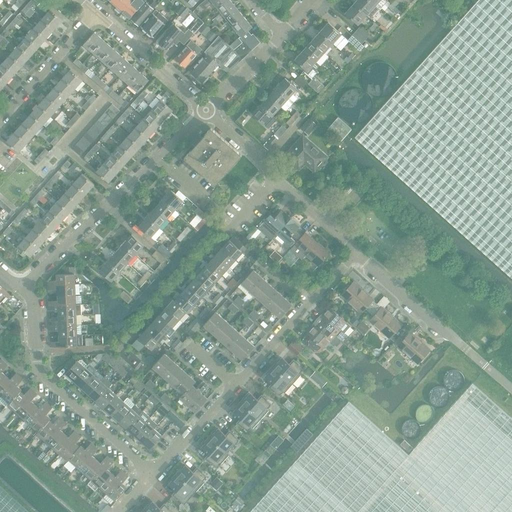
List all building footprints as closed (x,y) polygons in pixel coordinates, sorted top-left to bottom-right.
[(38,0),(30,0),(27,5),(31,8),(38,0)] [(122,0),(117,7),(123,12),(134,0),(122,0)] [(130,18),(145,1),(143,0),(134,0),(123,12),(130,18)] [(209,5),(205,0),(200,4),(204,9),(209,5)] [(221,13),(213,19),(216,24),(236,7),(230,0),(227,0),(217,8),(221,13)] [(378,9),(375,6),(368,0),(357,0),(354,4),(370,18),(378,9)] [(511,0),(477,0),(355,137),(511,277),(511,0)] [(401,4),(395,0),(394,0),(391,4),(397,9),(401,4)] [(157,4),(154,1),(150,5),(147,2),(131,20),(138,26),(157,4)] [(181,3),(174,11),(179,15),(186,7),(181,3)] [(346,13),(359,25),(367,15),(370,18),(354,4),(346,13)] [(388,7),(396,14),(399,11),(397,9),(391,4),(388,7)] [(21,11),(26,14),(31,8),(27,5),(21,11)] [(186,7),(179,15),(183,19),(186,15),(190,11),(186,7)] [(220,28),(228,21),(232,26),(244,16),(236,7),(216,24),(220,28)] [(62,20),(50,9),(42,18),(54,29),(62,20)] [(13,14),(9,10),(4,17),(8,20),(13,14)] [(142,26),(148,32),(149,34),(151,37),(153,36),(154,37),(170,19),(160,11),(156,16),(153,13),(142,26)] [(20,20),(16,16),(11,23),(15,26),(20,20)] [(241,36),(239,38),(239,37),(229,45),(234,49),(243,42),(252,35),(248,31),(252,27),(244,16),(232,26),(241,36)] [(42,18),(34,27),(46,38),(54,29),(42,18)] [(197,22),(190,30),(194,34),(204,23),(198,18),(195,21),(197,22)] [(342,34),(329,22),(320,32),(333,43),(342,34)] [(372,33),(376,29),(378,26),(375,22),(368,30),(372,33)] [(6,28),(10,32),(15,26),(11,23),(6,28)] [(171,29),(160,42),(161,43),(161,45),(164,48),(166,48),(167,49),(174,41),(176,44),(179,41),(184,45),(194,34),(190,30),(189,29),(185,33),(174,23),(170,28),(171,29)] [(211,29),(205,23),(199,30),(205,36),(211,29)] [(370,35),(361,26),(356,31),(366,40),(367,39),(368,37),(370,35)] [(34,27),(26,36),(38,47),(46,38),(34,27)] [(217,34),(212,29),(206,36),(211,41),(217,34)] [(356,31),(352,36),(362,44),(366,40),(356,31)] [(94,32),(83,44),(93,53),(103,40),(94,32)] [(320,32),(312,41),(325,52),(333,43),(320,32)] [(260,42),(253,33),(252,35),(243,42),(251,51),(260,42)] [(26,36),(18,45),(30,56),(38,47),(26,36)] [(234,49),(229,45),(219,36),(205,52),(207,55),(191,73),(203,83),(219,65),(229,73),(242,60),(233,51),(234,49)] [(348,40),(358,49),(362,44),(352,36),(348,40)] [(93,53),(102,61),(112,48),(103,40),(93,53)] [(202,49),(192,40),(176,59),(185,68),(202,49)] [(312,41),(303,51),(316,62),(325,52),(312,41)] [(242,60),(251,51),(243,42),(234,49),(233,51),(242,60)] [(18,45),(10,54),(22,65),(30,56),(18,45)] [(102,61),(111,69),(121,56),(112,48),(102,61)] [(304,71),(312,78),(317,73),(315,71),(320,65),(316,62),(303,51),(295,60),(305,69),(304,71)] [(10,54),(2,63),(14,74),(22,65),(10,54)] [(111,69),(120,77),(130,64),(121,56),(111,69)] [(76,59),(73,62),(81,70),(84,66),(76,59)] [(2,63),(0,65),(0,77),(6,83),(14,74),(2,63)] [(120,77),(129,85),(139,72),(130,64),(120,77)] [(81,70),(89,77),(92,73),(84,66),(81,70)] [(82,80),(70,69),(62,79),(74,90),(82,80)] [(332,70),(329,74),(334,78),(337,74),(332,70)] [(138,93),(149,81),(139,72),(129,85),(138,93)] [(89,77),(97,84),(100,80),(92,73),(89,77)] [(304,89),(309,84),(300,76),(295,81),(304,89)] [(309,84),(318,93),(324,86),(315,77),(309,84)] [(297,89),(285,78),(277,87),(289,98),(297,89)] [(62,79),(54,88),(66,99),(74,90),(62,79)] [(97,84),(103,89),(105,91),(109,87),(100,80),(97,84)] [(105,91),(109,94),(113,98),(116,94),(112,91),(114,89),(111,87),(110,88),(109,87),(105,91)] [(277,87),(269,96),(281,107),(289,98),(277,87)] [(54,88),(46,97),(58,108),(66,99),(54,88)] [(147,94),(144,90),(138,96),(142,100),(147,94)] [(172,95),(167,91),(162,95),(167,100),(172,95)] [(121,105),(125,101),(116,94),(113,98),(121,105)] [(97,98),(93,95),(91,97),(87,101),(91,105),(97,98)] [(133,102),(137,106),(142,100),(138,96),(133,102)] [(269,96),(261,105),(273,116),(281,107),(269,96)] [(46,97),(38,106),(50,117),(58,108),(46,97)] [(173,110),(161,99),(152,109),(165,120),(173,110)] [(82,107),(86,110),(91,105),(87,101),(82,107)] [(120,111),(112,104),(108,108),(116,115),(120,111)] [(253,114),(265,125),(273,116),(261,105),(253,114)] [(38,106),(30,115),(42,126),(50,117),(38,106)] [(108,108),(105,113),(113,120),(116,115),(108,108)] [(132,112),(128,108),(122,114),(126,118),(132,112)] [(152,109),(144,118),(157,129),(165,120),(152,109)] [(301,114),(297,111),(292,117),(296,120),(301,114)] [(81,116),(77,113),(71,119),(75,122),(81,116)] [(105,113),(101,116),(109,123),(113,120),(105,113)] [(117,120),(121,124),(126,118),(122,114),(117,120)] [(243,114),(237,121),(240,124),(247,117),(243,114)] [(30,115),(22,124),(34,135),(42,126),(30,115)] [(101,116),(98,120),(106,127),(109,123),(101,116)] [(286,122),(290,126),(296,120),(292,117),(286,122)] [(338,117),(327,129),(341,142),(352,130),(338,117)] [(144,118),(136,127),(149,138),(157,129),(144,118)] [(308,135),(317,125),(309,118),(300,128),(308,135)] [(66,125),(70,128),(75,122),(71,119),(66,125)] [(98,120),(94,124),(102,131),(106,127),(98,120)] [(22,124),(14,133),(26,144),(34,135),(22,124)] [(94,124),(90,129),(98,136),(102,131),(94,124)] [(288,129),(283,125),(275,134),(279,138),(288,129)] [(116,130),(112,126),(106,132),(110,136),(116,130)] [(136,127),(128,136),(141,147),(149,138),(136,127)] [(90,129),(87,133),(95,140),(98,136),(90,129)] [(65,134),(61,131),(55,137),(59,140),(65,134)] [(101,138),(105,142),(110,136),(106,132),(101,138)] [(6,142),(18,153),(26,144),(14,133),(6,142)] [(91,144),(95,140),(87,133),(83,137),(91,144)] [(215,179),(237,155),(212,133),(190,157),(215,179)] [(275,135),(265,146),(268,150),(279,138),(275,135)] [(128,136),(120,145),(133,156),(141,147),(128,136)] [(327,156),(305,136),(287,156),(299,167),(303,162),(306,162),(308,164),(308,166),(311,169),(313,169),(315,170),(327,156)] [(50,143),(54,146),(59,140),(55,137),(50,143)] [(83,137),(80,141),(88,148),(91,144),(83,137)] [(80,141),(76,145),(84,152),(88,148),(80,141)] [(100,148),(96,144),(90,150),(94,154),(100,148)] [(72,149),(80,156),(84,152),(76,145),(72,149)] [(120,145),(112,154),(125,165),(133,156),(120,145)] [(49,152),(45,149),(39,155),(43,158),(49,152)] [(85,156),(89,160),(94,154),(90,150),(85,156)] [(112,154),(104,163),(117,174),(125,165),(112,154)] [(34,161),(38,164),(43,158),(39,155),(34,161)] [(71,164),(67,160),(62,167),(66,170),(71,164)] [(96,172),(108,183),(117,174),(104,163),(96,172)] [(60,176),(56,173),(51,179),(55,182),(60,176)] [(94,185),(82,174),(74,183),(86,194),(94,185)] [(46,185),(50,188),(55,182),(51,179),(46,185)] [(74,183),(66,192),(78,203),(86,194),(74,183)] [(183,201),(171,190),(163,200),(175,210),(183,201)] [(44,194),(40,191),(35,197),(39,200),(44,194)] [(66,192),(58,201),(70,212),(78,203),(66,192)] [(30,203),(34,206),(39,200),(35,197),(30,203)] [(163,200),(155,209),(167,219),(175,210),(163,200)] [(58,201),(50,210),(62,221),(70,212),(58,201)] [(213,204),(209,201),(204,207),(207,211),(213,204)] [(9,214),(12,210),(7,205),(3,209),(9,214)] [(203,220),(207,215),(198,207),(194,212),(203,220)] [(28,212),(25,209),(19,215),(23,218),(28,212)] [(155,209),(147,218),(159,228),(167,219),(155,209)] [(50,210),(42,219),(54,230),(62,221),(50,210)] [(272,229),(277,234),(291,218),(286,214),(285,215),(281,211),(272,221),(268,217),(260,226),(268,233),(272,229)] [(14,221),(18,224),(23,218),(19,215),(14,221)] [(139,227),(157,243),(162,237),(160,235),(163,231),(159,228),(147,218),(139,227)] [(295,223),(296,222),(291,218),(277,234),(273,238),(282,246),(287,250),(295,241),(290,237),(299,227),(295,223)] [(42,219),(34,228),(46,239),(54,230),(42,219)] [(12,230),(8,227),(3,233),(7,236),(12,230)] [(191,229),(188,227),(182,233),(186,236),(191,229)] [(34,228),(26,237),(38,248),(46,239),(34,228)] [(177,238),(180,241),(186,236),(182,233),(177,238)] [(330,253),(324,248),(323,249),(305,233),(291,249),(299,257),(302,259),(306,254),(318,265),(330,253)] [(144,245),(132,235),(124,244),(136,255),(144,245)] [(18,246),(30,257),(38,248),(26,237),(18,246)] [(236,260),(243,252),(247,247),(238,239),(233,243),(229,240),(222,248),(236,260)] [(171,253),(171,252),(178,245),(174,241),(167,249),(162,244),(157,249),(167,258),(171,253)] [(124,244),(116,253),(128,264),(136,255),(124,244)] [(222,248),(215,255),(229,267),(236,260),(222,248)] [(283,257),(282,259),(291,267),(299,257),(291,249),(283,257)] [(275,250),(269,256),(278,264),(282,259),(283,257),(275,250)] [(161,264),(165,259),(156,251),(152,256),(161,264)] [(116,253),(108,262),(120,273),(128,264),(116,253)] [(226,271),(228,273),(231,273),(233,271),(229,267),(215,255),(208,263),(222,275),(226,271)] [(99,271),(111,282),(120,273),(108,262),(99,271)] [(208,263),(202,270),(215,283),(222,275),(208,263)] [(244,275),(247,271),(243,267),(239,271),(244,275)] [(202,270),(195,278),(208,290),(215,283),(202,270)] [(253,270),(241,283),(249,290),(261,277),(253,270)] [(151,275),(147,272),(143,277),(146,280),(151,275)] [(57,280),(48,281),(48,285),(75,284),(75,274),(64,274),(57,274),(57,280)] [(137,284),(141,287),(146,280),(143,277),(137,284)] [(249,290),(257,297),(269,284),(261,277),(249,290)] [(195,278),(188,286),(202,298),(208,290),(195,278)] [(304,287),(303,288),(304,288),(311,295),(318,288),(310,281),(304,287)] [(361,313),(373,299),(354,282),(341,295),(361,313)] [(79,284),(75,284),(48,285),(48,290),(57,290),(58,295),(76,294),(80,294),(79,284)] [(257,297),(264,304),(276,291),(269,284),(257,297)] [(11,296),(0,286),(0,300),(1,302),(6,297),(8,299),(11,296)] [(188,286),(181,293),(195,305),(202,298),(188,286)] [(129,304),(133,299),(123,291),(119,296),(129,304)] [(264,304),(272,311),(284,298),(276,291),(264,304)] [(181,293),(175,301),(174,301),(186,312),(188,313),(195,305),(181,293)] [(76,305),(76,294),(58,295),(58,301),(49,301),(49,306),(76,305)] [(280,318),(292,305),(284,298),(272,311),(280,318)] [(175,301),(173,299),(166,307),(180,319),(186,312),(174,301),(175,301)] [(80,304),(76,305),(49,306),(49,310),(58,310),(58,316),(77,315),(81,315),(80,304)] [(183,322),(180,319),(166,307),(159,315),(176,330),(183,322)] [(370,321),(376,326),(389,338),(401,324),(382,307),(370,321)] [(347,335),(340,330),(347,323),(330,308),(319,321),(342,341),(347,335)] [(216,312),(204,325),(211,332),(224,319),(216,312)] [(77,325),(77,315),(58,316),(59,321),(50,321),(50,326),(77,325)] [(166,334),(169,338),(176,330),(159,315),(152,322),(166,334)] [(211,332),(219,339),(231,326),(224,319),(211,332)] [(198,325),(194,321),(189,327),(193,331),(198,325)] [(308,333),(310,336),(306,340),(307,345),(314,352),(320,352),(323,348),(324,348),(330,341),(337,347),(342,341),(319,321),(308,333)] [(152,322),(146,330),(159,342),(166,334),(152,322)] [(81,325),(77,325),(50,326),(50,331),(59,330),(59,336),(81,335),(81,325)] [(219,339),(227,346),(239,332),(231,326),(219,339)] [(134,342),(137,345),(141,341),(152,350),(159,342),(146,330),(134,342)] [(227,346),(234,353),(247,339),(239,332),(227,346)] [(418,363),(430,350),(410,332),(398,346),(418,363)] [(82,335),(81,335),(59,336),(59,342),(50,342),(51,347),(82,346),(82,335)] [(242,360),(254,346),(247,339),(234,353),(242,360)] [(287,347),(296,355),(302,349),(293,340),(287,347)] [(165,353),(152,367),(160,374),(172,360),(165,353)] [(88,365),(82,360),(80,360),(79,361),(78,360),(73,356),(65,366),(69,370),(66,374),(74,381),(88,365)] [(272,366),(293,384),(305,370),(294,360),(290,365),(282,358),(279,362),(277,360),(272,366)] [(160,374),(167,380),(180,367),(172,360),(160,374)] [(2,372),(8,365),(5,362),(0,367),(0,382),(6,376),(2,372)] [(89,363),(88,365),(74,381),(81,388),(97,370),(89,363)] [(293,384),(272,366),(268,371),(270,372),(266,376),(273,383),(269,387),(280,398),(293,384)] [(167,380),(175,387),(187,374),(180,367),(167,380)] [(101,381),(105,377),(97,370),(81,388),(89,395),(101,381)] [(16,373),(10,380),(6,376),(0,382),(0,394),(2,396),(20,376),(16,373)] [(396,378),(405,386),(409,381),(400,373),(396,378)] [(192,385),(196,381),(187,374),(175,387),(183,394),(191,384),(192,385)] [(0,398),(7,405),(8,404),(8,405),(20,391),(22,390),(17,386),(23,379),(20,376),(2,396),(0,398)] [(89,395),(96,401),(108,388),(101,381),(89,395)] [(203,395),(210,388),(202,381),(196,388),(192,385),(191,384),(183,394),(179,398),(195,412),(208,399),(203,395)] [(152,390),(156,385),(153,382),(148,387),(152,390)] [(254,507),(250,511),(511,511),(511,418),(472,383),(435,424),(409,454),(375,424),(349,401),(342,409),(328,424),(254,507)] [(25,395),(20,391),(8,405),(16,411),(34,391),(30,388),(25,395)] [(96,401),(104,408),(116,395),(108,388),(96,401)] [(31,401),(37,394),(34,391),(16,411),(23,418),(35,405),(31,401)] [(147,399),(151,402),(155,397),(151,394),(147,399)] [(240,401),(261,419),(273,406),(262,396),(258,400),(250,394),(247,398),(245,396),(240,401)] [(104,408),(112,415),(124,402),(116,395),(104,408)] [(167,404),(171,399),(167,395),(163,400),(167,404)] [(151,402),(155,406),(159,401),(155,397),(151,402)] [(127,398),(124,402),(112,415),(119,422),(135,405),(127,398)] [(287,399),(283,404),(290,411),(295,406),(287,399)] [(238,423),(239,424),(249,433),(261,419),(240,401),(236,406),(238,408),(234,412),(241,419),(238,423)] [(46,402),(40,408),(35,405),(23,418),(31,425),(49,405),(46,402)] [(46,414),(52,408),(49,405),(31,425),(38,432),(39,432),(49,420),(50,420),(51,419),(46,414)] [(119,422),(122,424),(127,429),(142,412),(135,405),(119,422)] [(166,415),(177,424),(181,428),(185,424),(170,411),(166,415)] [(127,429),(134,435),(150,418),(142,412),(127,429)] [(54,424),(50,420),(49,420),(39,432),(38,432),(37,433),(45,440),(63,420),(60,417),(54,424)] [(142,442),(154,429),(157,425),(150,418),(134,435),(142,442)] [(60,430),(66,423),(63,420),(45,440),(52,447),(65,434),(60,430)] [(162,436),(154,429),(142,442),(150,449),(162,436)] [(213,432),(208,437),(225,452),(233,443),(235,445),(239,440),(230,431),(226,436),(219,429),(215,433),(213,432)] [(75,431),(69,437),(65,434),(52,447),(60,454),(78,434),(75,431)] [(75,443),(81,437),(78,434),(60,454),(68,461),(69,460),(69,459),(80,447),(79,447),(75,443)] [(279,435),(270,445),(276,449),(278,447),(284,440),(279,435)] [(229,455),(225,452),(208,437),(204,442),(206,443),(202,448),(210,454),(206,458),(217,468),(229,455)] [(401,444),(409,452),(413,447),(404,440),(401,444)] [(81,445),(79,447),(80,447),(69,459),(69,460),(77,466),(95,446),(91,443),(85,450),(81,445)] [(92,456),(98,449),(95,446),(77,466),(84,473),(96,459),(92,456)] [(107,456),(101,463),(96,459),(84,473),(92,480),(110,459),(107,456)] [(107,469),(113,463),(110,459),(92,480),(99,487),(112,473),(107,469)] [(176,473),(196,492),(208,478),(197,468),(193,472),(186,466),(182,470),(180,468),(176,473)] [(122,470),(116,477),(112,473),(99,487),(107,493),(125,473),(122,470)] [(122,483),(128,476),(125,473),(107,493),(115,501),(127,487),(122,483)] [(196,492),(176,473),(171,478),(173,480),(169,484),(177,491),(173,495),(184,505),(196,492)] [(217,477),(211,483),(218,489),(223,483),(217,477)] [(0,511),(30,511),(0,484),(0,511)] [(233,505),(231,507),(236,511),(239,510),(240,511),(245,505),(237,498),(232,504),(233,505)] [(143,510),(145,511),(172,511),(164,505),(161,509),(153,502),(149,506),(148,505),(143,510)]
